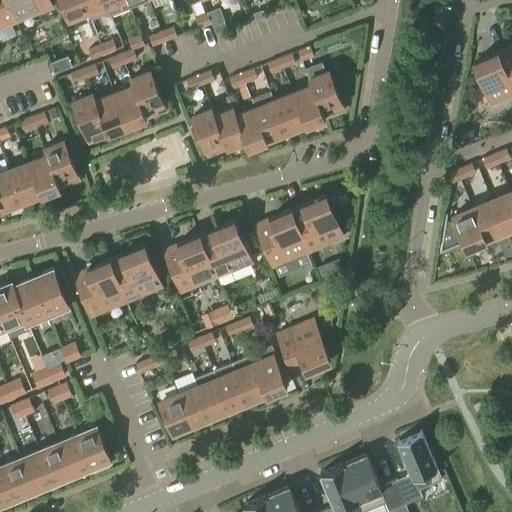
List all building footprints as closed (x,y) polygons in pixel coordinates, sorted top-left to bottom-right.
[(8,0),(0,0),(0,27),(17,21),(8,0)] [(49,0),(8,0),(17,21),(52,7),(49,0)] [(83,0),(60,0),(68,20),(88,12),(83,0)] [(83,0),(88,12),(106,4),(109,11),(110,11),(106,0),(83,0)] [(128,0),(106,0),(110,11),(129,3),(128,0)] [(180,0),(165,0),(162,3),(170,13),(183,3),(180,0)] [(207,13),(195,18),(199,27),(211,22),(207,13)] [(224,22),(212,26),(215,35),(227,30),(224,22)] [(173,26),(161,31),(164,40),(177,35),(173,26)] [(161,31),(149,36),(153,45),(164,40),(161,31)] [(141,35),(129,39),(132,49),(144,44),(141,35)] [(113,39),(101,44),(104,53),(116,48),(113,39)] [(101,44),(88,49),(92,58),(104,53),(101,44)] [(310,46),(298,51),(301,60),(313,55),(310,46)] [(511,52),(510,47),(474,62),(491,104),(511,94),(511,52)] [(133,48),(121,53),(124,62),(137,57),(133,48)] [(121,53),(109,58),(112,67),(124,62),(121,53)] [(291,53),(279,58),(283,67),(295,62),(291,53)] [(279,58),(267,63),(271,72),(283,67),(279,58)] [(320,62),(304,68),(308,78),(311,85),(324,118),(344,110),(337,92),(336,89),(329,70),(324,72),(320,62)] [(95,63),(83,68),(86,77),(98,72),(95,63)] [(83,68),(71,73),(74,82),(86,77),(83,68)] [(254,68),(241,73),(245,82),(257,77),(254,68)] [(150,70),(130,78),(133,85),(145,118),(166,110),(150,70)] [(210,70),(198,74),(202,83),(214,79),(210,70)] [(241,73),(229,77),(233,86),(245,82),(241,73)] [(198,74),(186,79),(190,88),(202,83),(198,74)] [(133,85),(113,93),(126,125),(145,118),(133,85)] [(311,85),(293,92),(306,125),(324,118),(311,85)] [(293,92),(274,100),(287,132),(306,125),(293,92)] [(93,93),(73,101),(88,140),(109,132),(96,99),(93,93)] [(113,93),(96,99),(109,132),(126,125),(113,93)] [(274,100),(255,107),(268,139),(287,132),(274,100)] [(55,107),(48,110),(51,119),(58,117),(55,107)] [(234,107),(215,115),(228,147),(245,140),(248,147),(249,147),(237,114),(234,107)] [(255,107),(237,114),(249,147),(268,139),(255,107)] [(212,108),(192,116),(207,155),(228,147),(215,115),(212,108)] [(44,111),(32,116),(36,125),(48,120),(44,111)] [(32,116),(20,121),(23,130),(36,125),(32,116)] [(6,126),(0,128),(0,138),(10,135),(6,126)] [(460,128),(458,140),(471,142),(472,134),(468,129),(460,128)] [(64,140),(44,148),(46,154),(59,187),(80,179),(64,140)] [(506,148),(494,153),(498,162),(510,157),(506,148)] [(494,153),(482,158),(485,167),(498,162),(494,153)] [(46,154),(27,162),(40,194),(59,187),(46,154)] [(27,162),(8,169),(21,202),(40,194),(27,162)] [(472,162),(460,167),(464,176),(476,171),(472,162)] [(460,167),(448,172),(452,181),(464,176),(460,167)] [(0,203),(2,209),(21,202),(8,169),(0,172),(0,203)] [(511,196),(510,191),(491,199),(504,232),(511,228),(511,196)] [(326,195),(291,209),(308,251),(343,236),(326,195)] [(491,199),(472,207),(485,239),(504,232),(491,199)] [(445,219),(440,251),(461,242),(461,241),(463,240),(466,247),(485,239),(472,207),(452,215),(454,218),(448,220),(445,219)] [(291,209),(255,224),(273,265),(308,251),(291,209)] [(234,220),(199,235),(216,276),(251,262),(234,220)] [(199,235),(164,249),(181,291),(216,276),(199,235)] [(144,245),(109,259),(126,301),(161,286),(144,245)] [(109,259),(74,274),(91,315),(126,301),(109,259)] [(328,262),(317,266),(321,276),(332,272),(328,262)] [(52,269),(31,277),(47,314),(68,306),(52,269)] [(31,277),(12,285),(26,319),(25,319),(26,323),(47,314),(31,277)] [(11,281),(0,285),(0,313),(5,327),(9,336),(28,328),(26,323),(25,319),(26,319),(12,285),(11,281)] [(272,300),(260,305),(266,320),(279,315),(272,300)] [(227,303),(200,314),(206,327),(233,316),(227,303)] [(249,316),(237,321),(241,330),(253,325),(249,316)] [(313,318),(277,333),(294,375),(330,360),(313,318)] [(237,321),(225,326),(229,335),(241,330),(237,321)] [(212,332),(200,337),(203,346),(215,341),(212,332)] [(200,337),(187,342),(191,351),(203,346),(200,337)] [(76,342),(61,348),(66,361),(81,355),(76,342)] [(270,346),(251,354),(267,393),(287,385),(274,353),(273,353),(270,346)] [(174,347),(162,352),(166,361),(178,356),(174,347)] [(162,352),(150,357),(154,366),(166,361),(162,352)] [(251,354),(232,361),(248,401),(267,393),(251,354)] [(60,361),(46,367),(51,380),(66,374),(60,361)] [(232,361),(213,369),(230,409),(248,401),(232,361)] [(46,367),(32,373),(37,386),(51,380),(46,367)] [(213,369),(194,377),(197,385),(211,417),(230,409),(213,369)] [(20,378),(6,384),(11,397),(26,391),(20,378)] [(66,381),(57,385),(62,398),(72,395),(66,381)] [(6,384),(0,386),(0,401),(11,397),(6,384)] [(57,385),(47,389),(53,402),(62,398),(57,385)] [(197,385),(179,392),(192,425),(211,417),(197,385)] [(179,392),(159,401),(172,432),(171,432),(171,433),(177,431),(178,432),(188,428),(187,427),(192,425),(179,392)] [(29,397),(19,401),(25,414),(34,410),(29,397)] [(479,400),(471,403),(474,411),(482,408),(479,400)] [(19,401),(10,405),(15,418),(25,414),(19,401)] [(97,426),(77,434),(91,466),(97,464),(99,469),(108,465),(106,460),(110,458),(100,433),(101,433),(101,432),(100,433),(97,426)] [(419,488),(442,479),(421,430),(397,440),(411,473),(395,479),(405,503),(422,495),(419,488)] [(77,434),(58,442),(72,475),(73,475),(72,474),(91,466),(77,434)] [(58,442),(39,450),(53,482),(71,475),(71,476),(72,475),(58,442)] [(39,450),(21,457),(34,490),(48,484),(49,485),(49,484),(53,482),(39,450)] [(405,503),(395,479),(380,486),(366,453),(344,462),(343,463),(363,511),(385,502),(388,510),(405,503)] [(21,457),(2,465),(15,498),(19,496),(20,497),(20,496),(34,490),(21,457)] [(361,511),(363,511),(343,463),(320,472),(336,511),(361,511)] [(2,465),(0,465),(0,504),(15,498),(2,465)] [(267,494),(265,495),(272,511),(300,511),(289,485),(267,495),(267,494)] [(272,511),(265,495),(242,504),(245,511),(272,511)]
